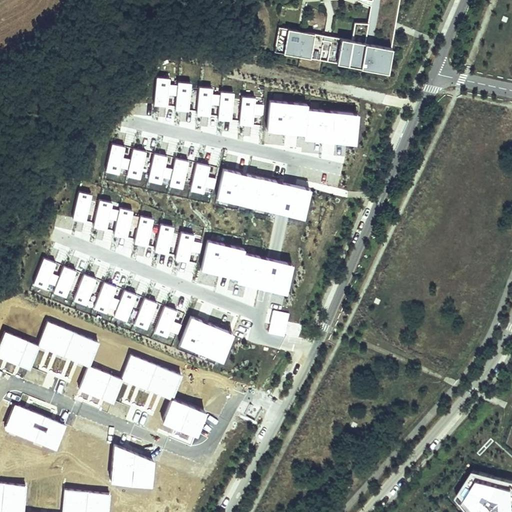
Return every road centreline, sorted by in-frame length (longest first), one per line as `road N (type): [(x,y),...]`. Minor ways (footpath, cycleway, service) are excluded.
road 1 (residential): [(423,109),(228,511)]
road 2 (residential): [(365,511),(470,391),(511,319)]
road 3 (residential): [(247,66),(423,109)]
